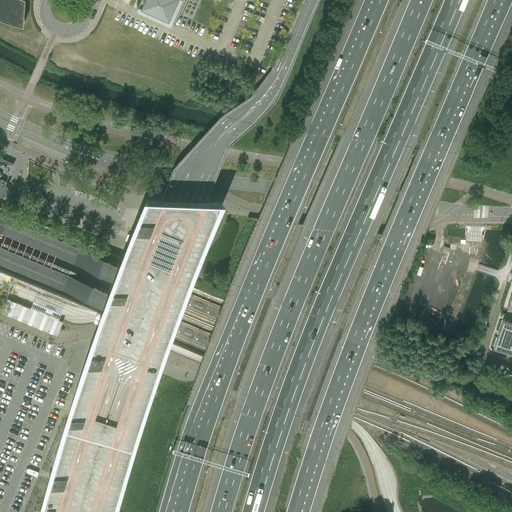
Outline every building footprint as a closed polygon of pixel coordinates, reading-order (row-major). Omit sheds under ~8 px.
[(0,0),(0,17),(3,19),(9,21),(15,23),(23,25),(24,0),(0,0)] [(137,0),(136,4),(170,20),(171,17),(175,18),(182,0),(137,0)] [(0,196),(1,193),(0,192),(0,183),(4,186),(12,166),(0,160),(0,196)] [(115,511),(131,458),(152,392),(174,326),(199,262),(225,198),(186,197),(144,195),(118,262),(115,268),(104,298),(93,330),(70,399),(49,468),(37,511),(115,511)] [(511,293),(511,297),(510,297),(509,301),(507,310),(511,311),(511,323),(502,320),(493,347),(511,353),(511,293)] [(25,319),(30,308),(7,298),(2,310),(25,319)] [(61,317),(31,305),(30,308),(25,319),(55,332),(60,319),(61,317)]
